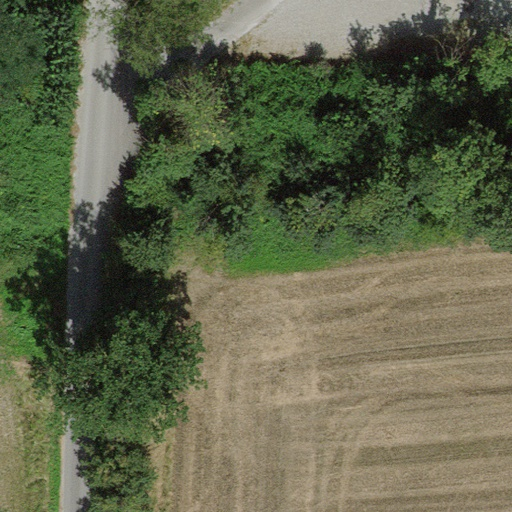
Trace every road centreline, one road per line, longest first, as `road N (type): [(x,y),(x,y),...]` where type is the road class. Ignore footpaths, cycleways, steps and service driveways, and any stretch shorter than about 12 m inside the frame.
road 1 (track): [(86,511),(98,0)]
road 2 (track): [(278,0),(181,71),(99,89)]
